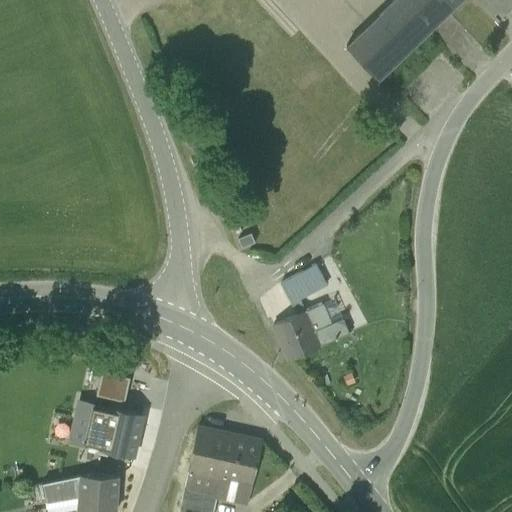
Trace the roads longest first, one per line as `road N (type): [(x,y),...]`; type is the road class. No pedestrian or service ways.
road 1 (residential): [(511,56),(447,137),(426,198),(423,361),(397,445),(351,492)]
road 2 (residential): [(163,320),(177,289),(175,204),(152,124),(99,0)]
road 3 (tertiary): [(351,492),(282,412),(214,353)]
road 4 (residential): [(143,511),(214,353)]
road 5 (tertiary): [(163,320),(24,297),(0,302)]
